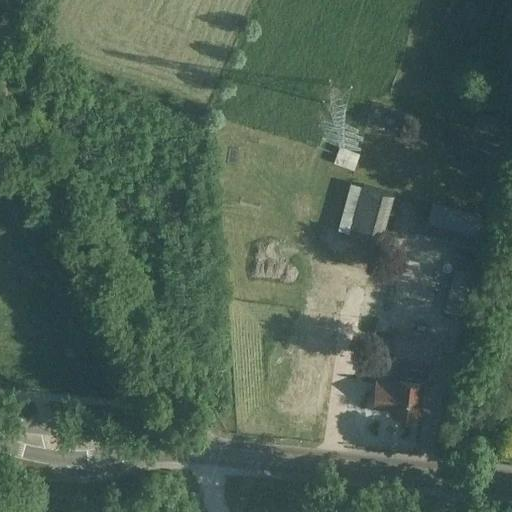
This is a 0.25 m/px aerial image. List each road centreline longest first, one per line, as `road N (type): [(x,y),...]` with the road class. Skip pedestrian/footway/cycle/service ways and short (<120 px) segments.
road 1 (tertiary): [(511,485),(205,451)]
road 2 (tertiary): [(205,451),(0,425)]
road 3 (tertiary): [(0,445),(71,459),(205,451)]
